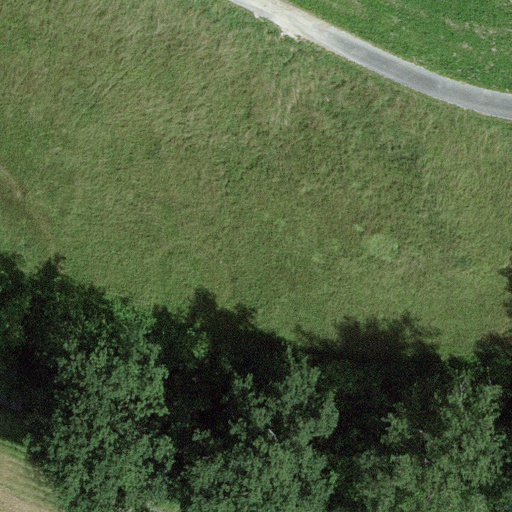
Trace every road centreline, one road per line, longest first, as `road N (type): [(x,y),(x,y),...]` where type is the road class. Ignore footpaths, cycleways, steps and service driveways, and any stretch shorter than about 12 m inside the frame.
road 1 (track): [(288,511),(0,390)]
road 2 (track): [(256,0),(431,84),(511,104)]
